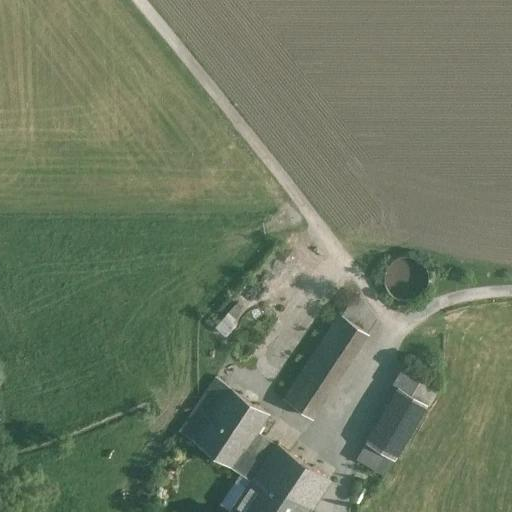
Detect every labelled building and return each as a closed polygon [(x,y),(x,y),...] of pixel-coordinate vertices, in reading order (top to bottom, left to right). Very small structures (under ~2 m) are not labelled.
[(427,286),(428,277),(426,269),(421,262),(414,257),(406,255),(397,257),(390,262),(386,270),(384,278),(386,287),(391,294),(398,298),(406,300),(415,298),(422,293),(427,286)] [(341,314),(316,350),(343,368),(367,332),(341,314)] [(316,350),(284,399),(311,417),(343,368),(316,350)] [(438,386),(409,369),(399,387),(427,404),(438,386)] [(216,378),(184,425),(183,428),(181,431),(192,439),(228,386),(216,378)] [(268,414),(228,386),(192,439),(242,473),(252,480),(276,444),(257,431),(268,414)] [(427,404),(399,387),(366,442),(389,456),(394,458),(427,404)] [(389,456),(366,442),(357,458),(379,472),(389,456)] [(231,511),(230,511),(306,511),(328,480),(276,444),(252,480),(231,511)] [(242,473),(221,503),(231,511),(252,480),(242,473)]
